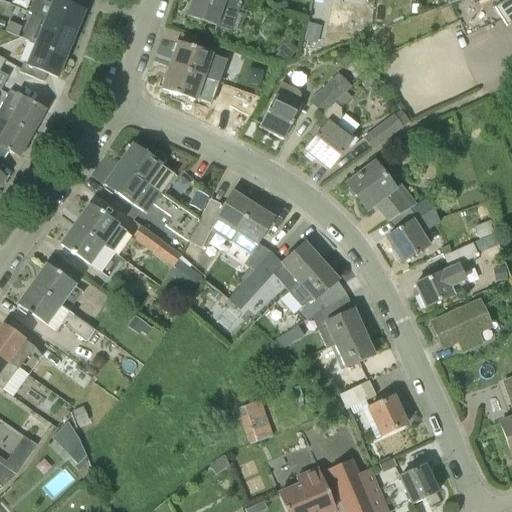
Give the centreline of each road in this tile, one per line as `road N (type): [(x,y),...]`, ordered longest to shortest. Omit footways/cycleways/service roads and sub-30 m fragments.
road 1 (residential): [(485,511),(366,261),(328,213),(274,175),(116,99)]
road 2 (residential): [(0,271),(116,99)]
